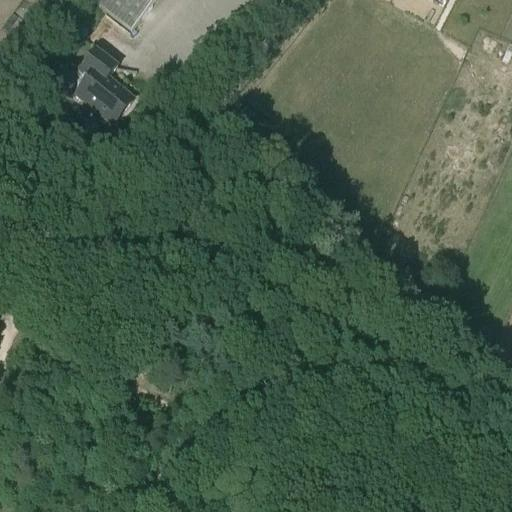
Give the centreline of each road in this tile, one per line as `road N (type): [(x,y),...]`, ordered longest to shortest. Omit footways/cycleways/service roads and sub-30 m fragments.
road 1 (unclassified): [(511,470),(126,214)]
road 2 (unclassified): [(126,214),(294,0)]
road 3 (unclassified): [(126,214),(0,136)]
